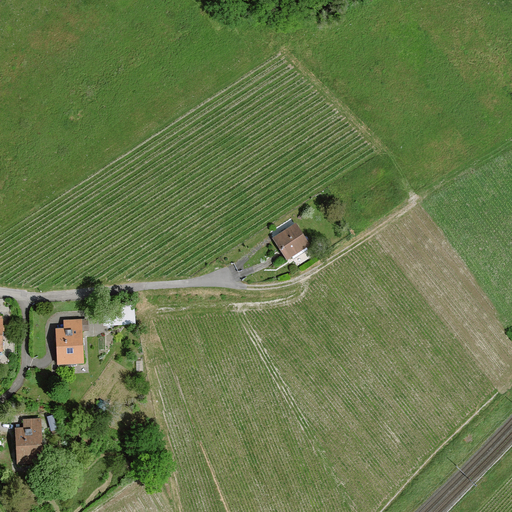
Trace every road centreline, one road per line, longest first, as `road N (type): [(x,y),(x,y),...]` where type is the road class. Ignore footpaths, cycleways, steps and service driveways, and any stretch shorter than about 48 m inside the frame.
road 1 (track): [(416,201),(294,280),(247,286),(227,279)]
road 2 (unclassified): [(227,279),(25,296)]
